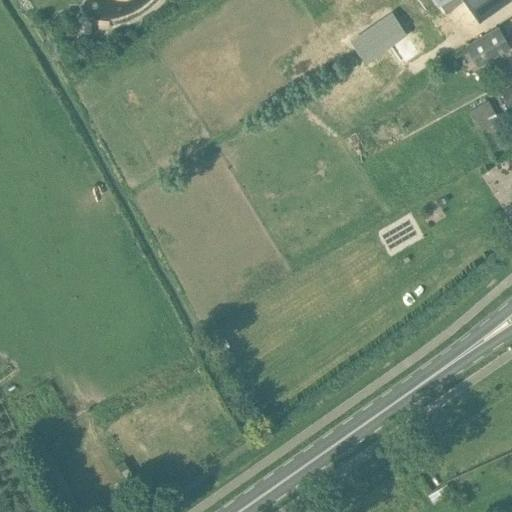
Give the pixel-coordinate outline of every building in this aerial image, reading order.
[(481,0),(489,13),(510,0),(481,0)] [(86,20),(85,31),(93,32),(93,21),(86,20)] [(510,48),(498,26),(464,45),(476,67),(510,48)] [(511,85),(501,92),(511,110),(511,109),(511,85)] [(499,120),(487,100),(469,110),(481,131),(499,120)] [(446,485),(427,496),(433,504),(451,493),(446,485)]
